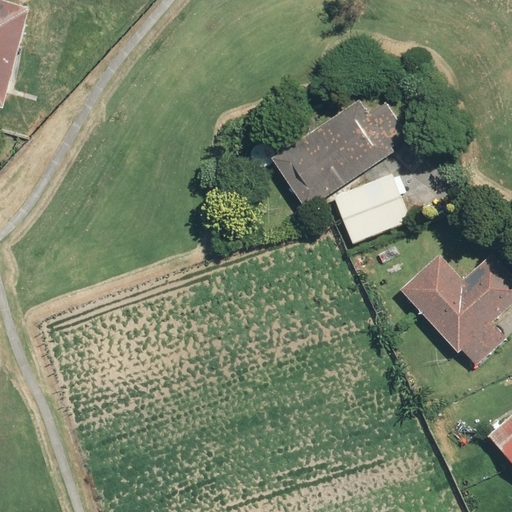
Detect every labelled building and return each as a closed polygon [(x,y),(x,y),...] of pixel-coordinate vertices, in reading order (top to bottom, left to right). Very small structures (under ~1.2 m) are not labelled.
[(15,0),(0,0),(0,101),(5,103),(33,5),(15,0)] [(308,213),(411,138),(387,105),(371,117),(359,100),(272,163),(308,213)] [(412,169),(336,201),(356,248),(410,225),(400,199),(421,191),(412,169)] [(441,255),(401,293),(460,356),(464,352),(477,367),(508,339),(495,325),(511,308),(511,276),(492,255),(465,280),(441,255)] [(511,419),(491,439),(511,461),(511,419)]
